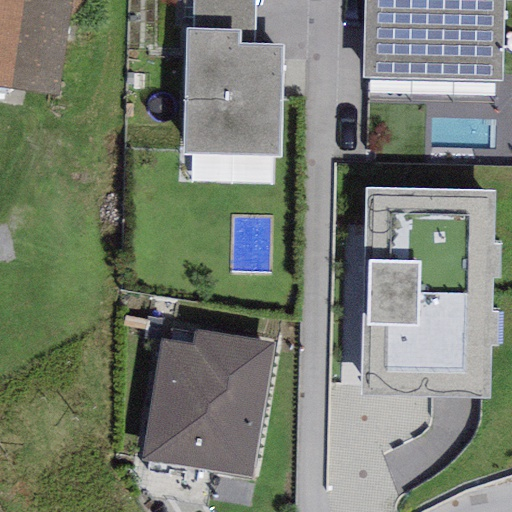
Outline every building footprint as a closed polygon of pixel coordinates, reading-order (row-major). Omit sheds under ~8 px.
[(70,0),(0,0),(0,90),(60,98),(70,0)] [(193,0),(192,34),(241,34),(240,50),(255,51),(256,0),(193,0)] [(505,0),(364,0),(363,82),(504,85),(505,0)] [(192,34),(185,34),(183,158),(281,161),(282,51),(255,51),(240,50),(241,34),(192,34)] [(494,190),(364,188),(358,397),(490,399),(494,190)] [(272,348),(194,336),(192,351),(162,346),(144,464),(251,480),(272,348)]
